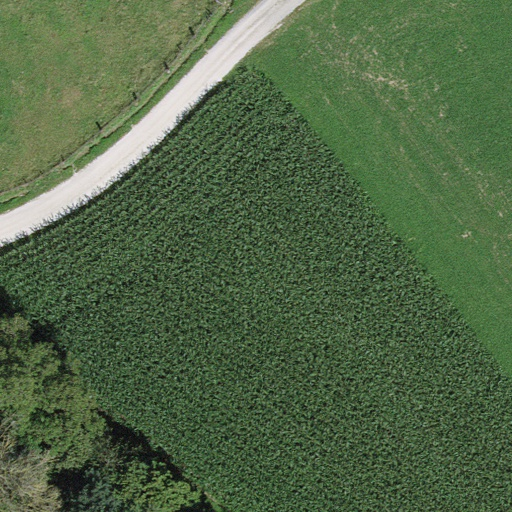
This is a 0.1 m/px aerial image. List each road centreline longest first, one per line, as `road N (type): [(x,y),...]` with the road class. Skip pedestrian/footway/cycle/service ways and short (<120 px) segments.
road 1 (track): [(0,230),(112,163),(283,0)]
road 2 (track): [(0,366),(176,511)]
